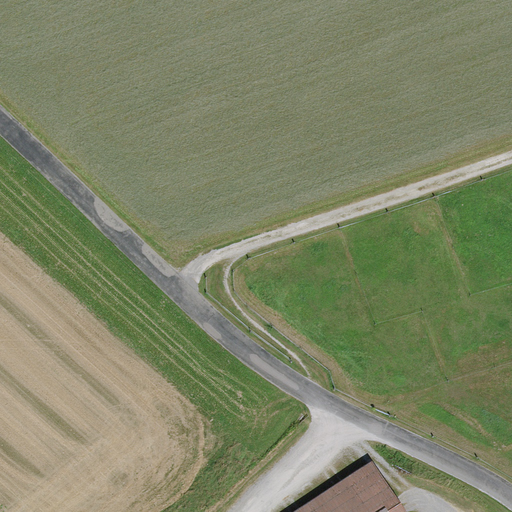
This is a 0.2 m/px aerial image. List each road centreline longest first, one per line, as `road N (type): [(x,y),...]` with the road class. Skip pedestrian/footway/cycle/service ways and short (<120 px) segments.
road 1 (residential): [(0,120),(283,377),(511,498)]
road 2 (track): [(180,289),(204,258),(511,154)]
